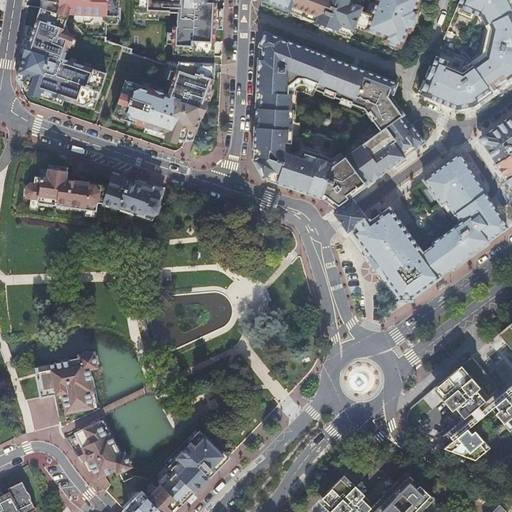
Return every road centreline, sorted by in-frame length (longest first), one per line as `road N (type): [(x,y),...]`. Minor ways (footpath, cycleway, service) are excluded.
road 1 (tertiary): [(226,187),(0,111)]
road 2 (residential): [(226,187),(238,128),(243,0)]
road 3 (residential): [(314,234),(458,134)]
road 4 (secondary): [(327,389),(213,511)]
road 5 (secondary): [(511,254),(375,350)]
road 6 (residential): [(511,486),(409,452),(373,415)]
road 7 (secondary): [(394,370),(511,284)]
road 8 (secondary): [(262,511),(350,415)]
